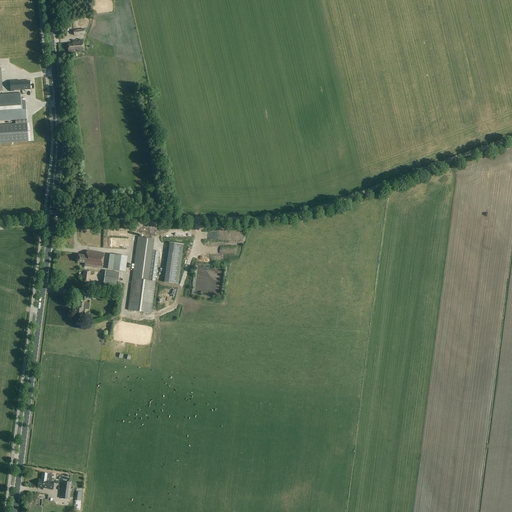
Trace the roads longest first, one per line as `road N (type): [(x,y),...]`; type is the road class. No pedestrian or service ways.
road 1 (secondary): [(13,511),(58,165),(47,0)]
road 2 (track): [(51,222),(280,218),(511,138)]
